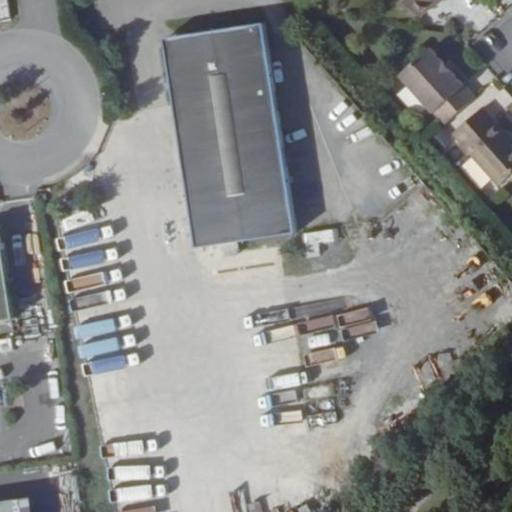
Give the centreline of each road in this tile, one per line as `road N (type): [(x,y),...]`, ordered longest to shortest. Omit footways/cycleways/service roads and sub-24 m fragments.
road 1 (unknown): [(80,128),(138,167),(154,210),(168,345)]
road 2 (residential): [(0,163),(39,167),(57,159),(84,109),(71,72),(57,59),(39,51),(0,54)]
